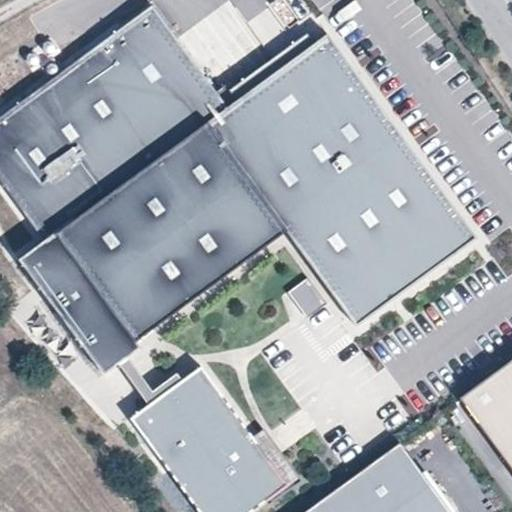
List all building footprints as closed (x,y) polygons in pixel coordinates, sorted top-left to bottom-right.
[(239,98),(231,87),(227,82),(218,89),(155,2),(0,115),(0,174),(46,237),(21,256),(105,371),(143,344),(139,338),(288,228),(318,269),(337,295),(358,324),(479,235),(330,31),(317,40),(239,98)] [(239,98),(317,40),(309,30),(231,87),(239,98)] [(337,295),(318,269),(298,284),(317,310),(337,295)] [(511,357),(460,395),(509,462),(511,460),(511,357)] [(133,415),(203,511),(247,511),(267,498),(290,481),(255,433),(203,363),(133,415)] [(290,481),(267,498),(271,502),(304,477),(266,425),(255,433),(290,481)] [(451,511),(400,441),(302,511),(451,511)]
